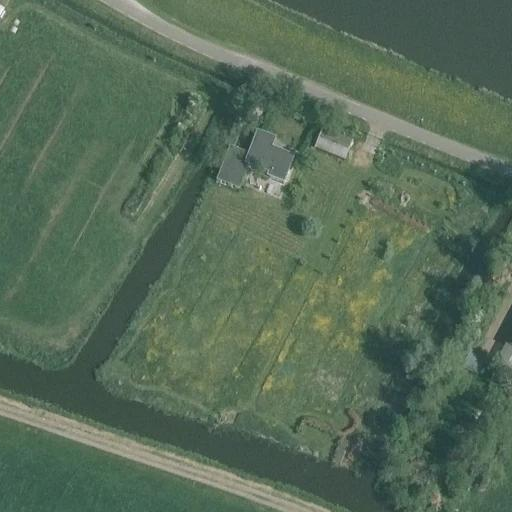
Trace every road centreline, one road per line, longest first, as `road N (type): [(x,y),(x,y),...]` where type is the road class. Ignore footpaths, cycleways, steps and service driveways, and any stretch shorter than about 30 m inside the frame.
road 1 (tertiary): [(511,171),(227,58),(110,0)]
road 2 (track): [(0,409),(295,511)]
